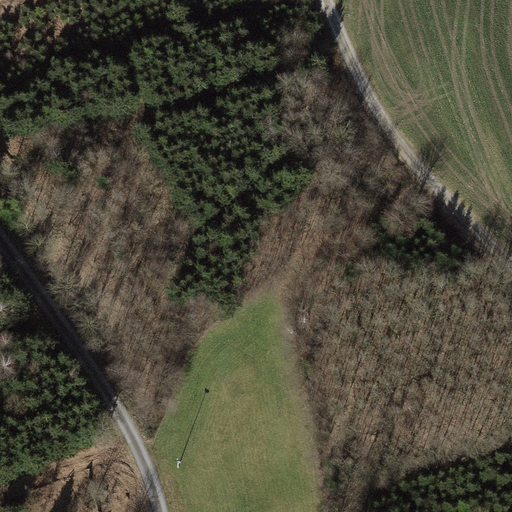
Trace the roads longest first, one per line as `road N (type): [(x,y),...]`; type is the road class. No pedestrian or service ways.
road 1 (track): [(511,262),(402,146),(326,0)]
road 2 (track): [(0,237),(129,427),(160,511)]
road 3 (track): [(422,169),(414,187),(287,276),(274,300)]
